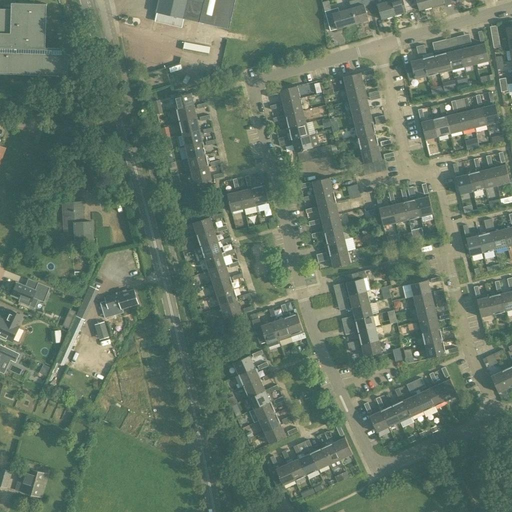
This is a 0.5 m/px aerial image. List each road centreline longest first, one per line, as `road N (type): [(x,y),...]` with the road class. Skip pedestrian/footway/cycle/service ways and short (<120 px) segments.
road 1 (residential): [(380,466),(308,321),(252,89),(261,77),(377,46)]
road 2 (secondary): [(213,511),(121,113)]
road 3 (residential): [(496,415),(469,350),(434,171),(408,177)]
road 4 (residential): [(0,270),(63,135),(121,113)]
road 5 (residential): [(377,46),(511,7)]
road 6 (residential): [(408,177),(377,46)]
road 7 (residential): [(380,466),(496,415)]
